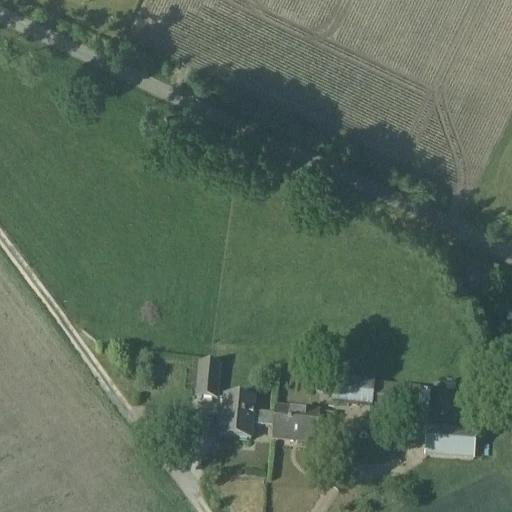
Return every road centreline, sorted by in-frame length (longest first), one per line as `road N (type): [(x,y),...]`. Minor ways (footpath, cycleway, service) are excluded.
road 1 (unclassified): [(511,255),(0,16)]
road 2 (track): [(212,511),(0,229)]
